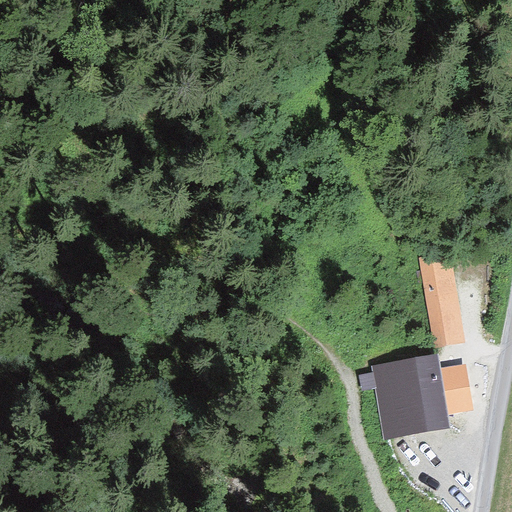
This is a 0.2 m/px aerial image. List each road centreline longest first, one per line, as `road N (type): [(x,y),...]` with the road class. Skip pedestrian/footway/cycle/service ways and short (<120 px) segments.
road 1 (unclassified): [(511,332),(481,511)]
road 2 (track): [(328,345),(391,511)]
